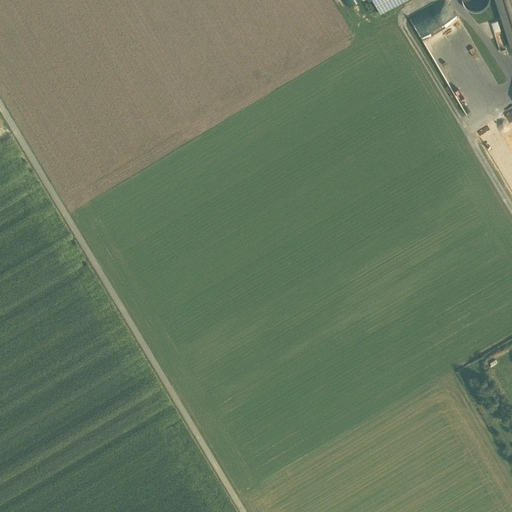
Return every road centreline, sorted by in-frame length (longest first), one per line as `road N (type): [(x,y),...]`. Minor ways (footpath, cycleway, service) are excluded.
road 1 (track): [(242,511),(0,105)]
road 2 (track): [(421,0),(395,12),(511,205)]
